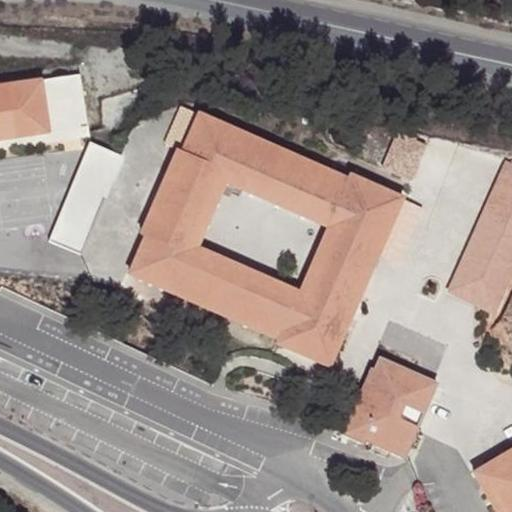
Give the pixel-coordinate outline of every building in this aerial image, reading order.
[(67,81),(0,93),(0,147),(77,132),(67,81)] [(280,342),(333,364),(403,195),(350,173),(348,178),(197,116),(181,155),(175,153),(139,237),(145,240),(130,276),(282,338),(280,342)] [(411,182),(421,158),(402,150),(392,174),(411,182)] [(511,187),(511,182),(473,164),(459,195),(500,214),(511,187)] [(500,214),(459,195),(412,296),(453,315),(500,214)] [(440,379),(383,355),(378,368),(375,367),(350,426),(410,453),(440,379)] [(511,511),(511,447),(494,458),(489,463),(485,469),(484,474),(484,477),(484,480),(502,511),(511,511)] [(489,463),(494,458),(476,468),(484,480),(484,477),(484,474),(485,469),(489,463)]
